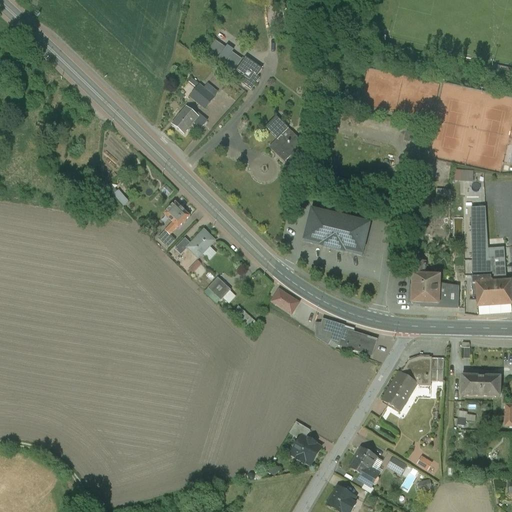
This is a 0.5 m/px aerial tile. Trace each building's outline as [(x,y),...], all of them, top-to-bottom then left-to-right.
[(208,49),(236,69),(244,58),(216,38),(208,49)] [(257,76),(262,69),(246,58),(236,71),(245,78),(241,83),(251,91),(260,78),(257,76)] [(511,64),(498,61),(495,73),(511,77),(511,64)] [(189,98),(205,111),(215,98),(215,97),(218,92),(208,84),(204,88),(192,78),(188,83),(196,89),(189,98)] [(313,89),(304,90),(306,105),(315,103),(313,89)] [(196,116),(186,108),(172,125),(184,135),(194,124),(201,130),(208,121),(198,113),(196,116)] [(296,152),(292,147),(294,145),(288,139),(293,134),(277,117),(267,127),(279,139),(271,146),(286,162),(296,152)] [(420,135),(412,133),(410,142),(418,144),(420,135)] [(362,183),(390,190),(393,178),(365,171),(362,183)] [(473,173),(461,172),(460,181),(472,181),(473,173)] [(484,180),(484,172),(475,172),(475,180),(484,180)] [(170,235),(178,228),(179,228),(190,217),(176,203),(164,215),(173,223),(157,238),(168,249),(176,240),(170,235)] [(485,207),(471,208),(472,295),(473,295),(473,294),(476,294),(477,307),(511,305),(510,281),(506,281),(504,248),(488,249),(485,207)] [(369,228),(311,213),(304,243),(362,257),(369,228)] [(187,249),(198,259),(215,242),(204,231),(191,245),(185,239),(175,250),(181,256),(187,249)] [(198,261),(188,271),(192,275),(201,264),(198,261)] [(426,262),(413,261),(412,275),(425,275),(426,262)] [(425,275),(412,275),(411,303),(429,304),(429,307),(438,307),(439,305),(438,305),(439,287),(440,276),(425,275)] [(208,289),(221,301),(231,290),(218,279),(208,289)] [(458,287),(439,287),(438,305),(439,305),(457,305),(458,287)] [(296,308),(293,306),(296,302),(279,291),(272,302),(272,303),(291,315),(296,308)] [(241,306),(235,312),(250,327),(256,322),(241,306)] [(344,328),(323,322),(322,324),(323,324),(322,337),(314,337),(315,338),(328,346),(331,341),(339,345),(343,331),(344,328)] [(322,324),(315,324),(314,337),(322,337),(323,324),(322,324)] [(376,342),(353,334),(354,330),(345,327),(344,328),(343,331),(339,345),(338,346),(372,357),(376,342)] [(420,358),(409,362),(401,374),(417,384),(416,385),(420,387),(431,387),(431,383),(431,359),(431,358),(420,358)] [(443,360),(431,359),(431,383),(443,383),(443,360)] [(401,374),(399,373),(382,401),(400,412),(416,385),(417,384),(401,374)] [(500,377),(461,376),(461,396),(500,397),(500,377)] [(310,431),(296,422),(289,434),(300,440),(302,437),(305,439),(310,431)] [(305,439),(302,437),(300,440),(291,455),(297,459),(296,460),(303,464),(304,462),(311,466),(321,449),(315,445),(315,444),(309,440),(308,441),(305,439)] [(382,462),(361,450),(350,469),(361,476),(358,481),(371,488),(373,485),(374,486),(376,485),(378,482),(378,480),(377,479),(378,476),(375,474),(382,462)] [(417,465),(428,471),(434,461),(422,455),(417,465)] [(405,467),(393,459),(388,467),(400,474),(405,467)] [(429,481),(420,483),(422,491),(431,489),(429,481)] [(344,511),(353,497),(338,488),(327,506),(337,511),(344,511)] [(357,500),(353,497),(344,511),(354,511),(357,508),(354,506),(357,500)]
